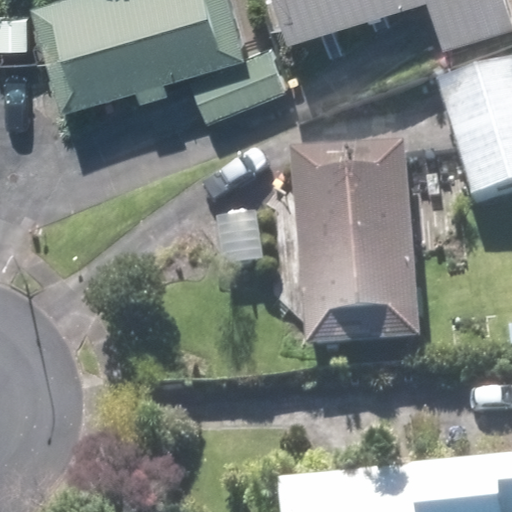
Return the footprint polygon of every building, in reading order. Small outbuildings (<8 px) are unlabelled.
[(224,0),(56,0),(28,8),(54,109),(185,74),(197,119),(280,96),(268,52),(240,60),(224,0)] [(267,0),(283,49),(435,2),(451,55),(511,35),(511,2),(511,0),(267,0)] [(511,75),(435,98),(467,208),(511,194),(511,75)] [(414,360),(400,161),(285,169),(299,368),(414,360)] [(511,511),(511,498),(509,472),(269,501),(270,511),(511,511)]
